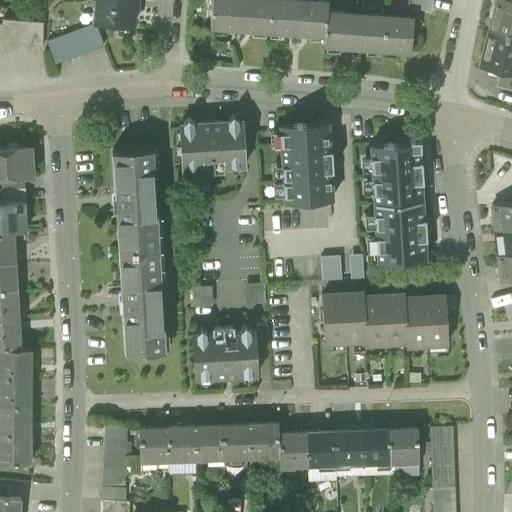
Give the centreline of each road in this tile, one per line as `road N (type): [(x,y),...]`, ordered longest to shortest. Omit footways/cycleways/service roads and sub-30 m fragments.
road 1 (residential): [(71,404),(484,389)]
road 2 (residential): [(71,404),(50,96)]
road 3 (residential): [(457,120),(358,101),(164,87)]
road 4 (residential): [(457,120),(484,389)]
road 5 (residential): [(484,389),(488,511)]
road 6 (residential): [(468,0),(456,53),(457,120)]
